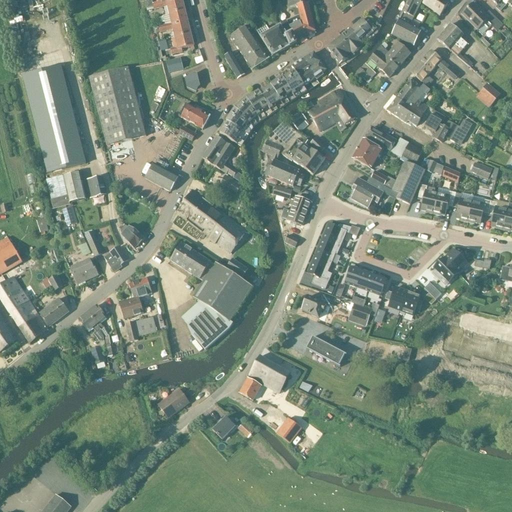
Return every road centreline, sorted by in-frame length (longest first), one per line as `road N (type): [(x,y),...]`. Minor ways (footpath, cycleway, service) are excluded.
road 1 (tertiary): [(0,382),(148,250),(226,101)]
road 2 (tertiary): [(319,206),(260,346),(234,383),(158,446)]
road 3 (residential): [(369,223),(357,258),(408,275),(447,235)]
road 4 (unclassified): [(377,103),(459,0)]
